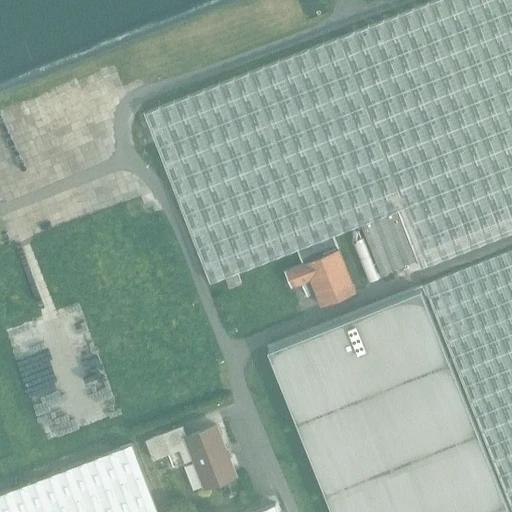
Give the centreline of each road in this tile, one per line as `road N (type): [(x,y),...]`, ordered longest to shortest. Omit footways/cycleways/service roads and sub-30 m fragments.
road 1 (unclassified): [(227,353),(164,200),(122,148),(124,111),(135,97),(349,18)]
road 2 (unclassified): [(511,240),(227,353)]
road 3 (unclassified): [(293,511),(227,353)]
